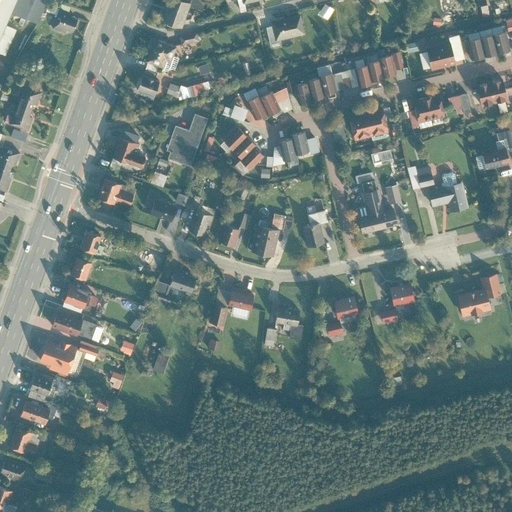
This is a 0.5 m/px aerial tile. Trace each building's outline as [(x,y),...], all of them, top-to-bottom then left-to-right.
[(0,0),(0,40),(12,12),(38,23),(48,0),(0,0)] [(181,0),(167,0),(160,21),(180,28),(189,6),(190,3),(188,2),(181,0)] [(190,3),(189,6),(201,10),(205,0),(188,0),(188,2),(190,3)] [(486,0),(479,0),(478,0),(481,11),(489,9),(486,0)] [(327,19),(334,8),(325,2),(318,13),(327,19)] [(73,14),(60,9),(52,28),(66,33),(67,30),(74,33),(79,19),(72,17),(73,14)] [(305,34),(300,14),(271,22),(272,26),(276,41),(280,40),(305,34)] [(276,41),(272,26),(266,27),(270,45),(281,43),(280,40),(276,41)] [(196,32),(179,36),(181,45),(198,41),(196,32)] [(510,51),(506,32),(493,35),(498,54),(510,51)] [(493,35),(480,38),(485,58),(498,54),(493,35)] [(58,76),(65,56),(48,50),(50,42),(33,36),(27,54),(42,60),(39,70),(58,76)] [(485,58),(480,38),(468,41),(472,61),(485,58)] [(154,39),(145,62),(147,62),(157,66),(163,68),(165,61),(170,62),(176,47),(154,39)] [(405,43),(407,52),(418,49),(416,40),(405,43)] [(463,52),(461,40),(452,42),(455,54),(463,52)] [(451,43),(426,48),(431,71),(456,65),(451,43)] [(404,68),(400,51),(393,53),(397,70),(404,68)] [(396,74),(392,55),(380,58),(380,60),(384,76),(396,74)] [(367,63),(368,65),(372,83),(385,79),(384,76),(380,60),(367,63)] [(147,62),(145,69),(155,73),(157,66),(147,62)] [(372,83),(368,65),(355,68),(358,85),(359,88),(372,85),(372,83)] [(358,85),(355,68),(347,70),(351,87),(358,85)] [(145,69),(142,75),(154,80),(156,73),(155,73),(145,69)] [(333,76),(332,73),(319,76),(320,78),(324,95),(336,92),(333,76)] [(341,74),(333,76),(336,92),(345,90),(341,74)] [(142,75),(141,75),(136,90),(153,96),(159,81),(154,80),(142,75)] [(307,82),(307,83),(311,101),(324,98),(324,95),(320,78),(307,82)] [(508,101),(503,78),(490,81),(495,104),(508,101)] [(495,104),(490,81),(477,84),(483,107),(495,104)] [(311,101),(307,83),(295,86),(300,106),(312,103),(311,101)] [(19,106),(32,110),(34,105),(37,106),(42,93),(22,86),(17,99),(21,100),(19,106)] [(242,91),(244,96),(256,92),(254,86),(242,91)] [(280,110),(271,91),(259,98),(266,114),(267,116),(280,110)] [(444,117),(439,94),(426,98),(432,120),(444,117)] [(471,111),(467,94),(459,96),(462,108),(464,113),(471,111)] [(266,114),(259,98),(257,96),(246,102),(255,120),(266,114)] [(462,108),(459,96),(449,98),(452,110),(462,108)] [(432,120),(426,98),(413,101),(415,110),(418,124),(432,120)] [(232,103),(231,106),(224,105),(222,114),(242,119),(245,107),(232,103)] [(31,116),(32,110),(19,106),(17,113),(13,111),(8,124),(29,131),(33,117),(31,116)] [(388,132),(382,107),(365,111),(371,136),(388,132)] [(190,167),(209,112),(197,108),(189,131),(174,126),(166,151),(170,152),(167,159),(190,167)] [(418,124),(415,110),(408,112),(413,129),(419,127),(418,124)] [(371,136),(365,111),(349,115),(355,140),(371,136)] [(346,140),(342,125),(332,128),(336,142),(346,140)] [(232,151),(246,136),(237,127),(223,142),(232,151)] [(291,136),(292,139),(296,156),(309,152),(306,140),(304,132),(291,136)] [(256,146),(246,136),(232,151),(241,160),(254,147),(256,146)] [(136,154),(139,144),(119,137),(111,159),(141,169),(145,158),(136,154)] [(319,152),(315,138),(306,140),(309,152),(310,154),(319,152)] [(296,156),(292,139),(278,142),(283,163),(297,159),(296,156)] [(16,166),(20,153),(1,147),(0,148),(0,160),(0,161),(0,160),(0,167),(12,171),(13,166),(16,166)] [(249,170),(263,156),(254,147),(241,160),(240,162),(249,170)] [(510,165),(506,148),(483,153),(483,156),(476,158),(479,169),(486,168),(486,170),(510,165)] [(169,175),(165,174),(171,161),(163,157),(153,178),(165,183),(169,175)] [(434,184),(429,166),(416,169),(420,187),(434,184)] [(9,178),(12,171),(0,167),(0,190),(7,193),(12,178),(9,178)] [(442,187),(428,190),(433,208),(448,204),(450,213),(469,209),(462,183),(457,184),(454,175),(452,173),(444,175),(442,177),(444,183),(442,187)] [(136,190),(104,179),(97,200),(113,205),(114,201),(130,207),(136,190)] [(385,185),(388,201),(400,199),(397,182),(385,185)] [(237,195),(245,198),(248,188),(240,186),(237,195)] [(380,191),(371,193),(380,230),(398,225),(394,208),(384,211),(380,191)] [(275,193),(270,195),(275,207),(281,204),(275,193)] [(380,230),(371,193),(363,194),(368,214),(358,216),(362,234),(380,230)] [(175,206),(155,199),(150,215),(170,222),(175,206)] [(213,215),(197,210),(190,232),(203,237),(207,226),(209,227),(213,215)] [(310,225),(319,223),(328,221),(325,210),(307,214),(310,225)] [(246,230),(251,216),(244,214),(240,228),(246,230)] [(289,233),(292,221),(286,219),(283,231),(289,233)] [(325,244),(319,223),(310,225),(301,228),(307,249),(325,244)] [(233,248),(239,230),(223,225),(217,242),(233,248)] [(273,258),(279,231),(256,226),(250,253),(273,258)] [(94,252),(100,234),(84,229),(78,246),(94,252)] [(160,263),(163,255),(151,252),(149,260),(160,263)] [(84,277),(90,260),(74,255),(68,272),(84,277)] [(190,292),(195,277),(173,269),(168,284),(190,292)] [(483,288),(458,294),(463,315),(490,308),(487,296),(501,293),(497,274),(480,278),(483,288)] [(165,294),(168,284),(157,280),(154,291),(159,292),(157,297),(175,303),(176,298),(165,294)] [(90,289),(68,281),(62,298),(63,299),(61,304),(75,309),(76,304),(84,306),(85,301),(93,304),(97,295),(89,292),(90,289)] [(397,285),(390,287),(394,304),(413,299),(409,283),(403,284),(403,283),(397,285)] [(231,292),(228,304),(233,305),(248,309),(249,309),(253,294),(246,292),(246,290),(232,286),(231,292)] [(352,293),(333,297),(337,316),(356,312),(352,293)] [(222,324),(226,306),(212,303),(208,321),(222,324)] [(296,323),(299,309),(276,305),(273,320),(291,323),(288,335),(300,337),(302,324),(296,323)] [(394,306),(380,309),(384,322),(397,319),(394,306)] [(95,323),(56,308),(50,323),(81,335),(90,338),(95,323)] [(338,320),(326,323),(329,335),(341,333),(338,320)] [(272,345),(275,327),(266,326),(263,344),(272,345)] [(81,335),(79,341),(95,346),(97,341),(90,338),(81,335)] [(66,373),(75,345),(57,338),(56,342),(46,338),(38,359),(49,362),(48,366),(66,373)] [(217,350),(220,340),(209,338),(207,347),(217,350)] [(95,346),(79,341),(78,347),(95,352),(97,347),(95,346)] [(52,375),(34,369),(28,387),(46,393),(52,375)] [(112,379),(116,381),(115,386),(122,388),(127,374),(116,370),(112,379)] [(46,393),(28,387),(25,393),(45,401),(47,402),(50,394),(46,393)] [(98,405),(109,409),(112,400),(101,396),(98,405)] [(43,405),(24,398),(19,414),(49,425),(52,414),(47,412),(48,407),(43,405)] [(45,401),(43,405),(48,407),(47,412),(52,414),(56,406),(47,402),(45,401)] [(26,440),(30,430),(13,424),(6,444),(23,450),(23,449),(32,453),(35,444),(26,440)] [(25,464),(4,456),(0,466),(0,473),(19,480),(25,464)] [(54,470),(37,464),(35,469),(53,475),(54,470)] [(0,479),(0,484),(10,488),(21,492),(23,488),(0,479)] [(0,484),(0,509),(7,511),(11,511),(15,504),(6,501),(10,488),(0,484)] [(106,511),(79,503),(75,511),(106,511)]
